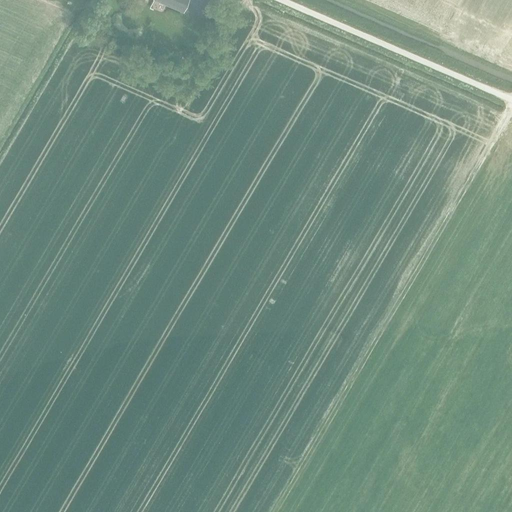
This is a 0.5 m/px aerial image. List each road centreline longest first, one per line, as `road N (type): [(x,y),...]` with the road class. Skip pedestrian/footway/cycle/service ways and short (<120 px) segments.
road 1 (track): [(511,104),(275,511)]
road 2 (unclassified): [(511,100),(283,0)]
